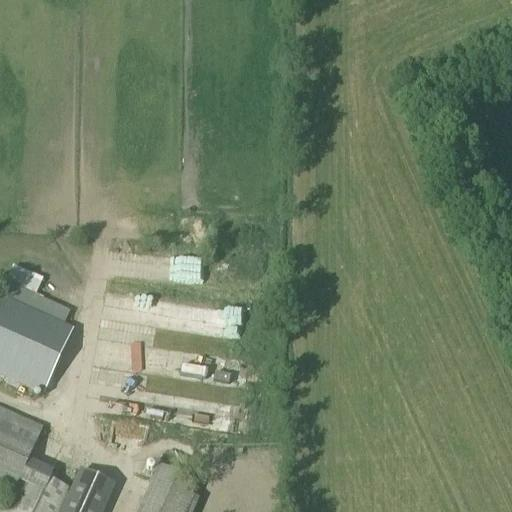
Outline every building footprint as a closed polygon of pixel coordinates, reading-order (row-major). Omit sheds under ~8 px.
[(184,280),(195,282),(198,259),(187,258),(184,280)] [(6,262),(0,279),(0,296),(60,318),(64,307),(30,295),(38,274),(6,262)] [(0,377),(43,396),(70,332),(0,301),(0,377)] [(232,328),(232,313),(196,312),(195,327),(232,328)] [(109,408),(121,409),(122,394),(109,393),(109,408)] [(189,421),(192,407),(178,404),(175,418),(189,421)] [(245,426),(244,407),(224,407),(225,427),(245,426)] [(0,501),(9,505),(18,484),(24,486),(30,470),(26,467),(43,430),(0,410),(0,501)] [(193,511),(196,505),(189,501),(195,487),(157,470),(139,511),(193,511)] [(0,511),(101,511),(111,491),(76,476),(69,491),(32,475),(21,500),(16,498),(10,511),(6,511),(0,509),(0,511)]
